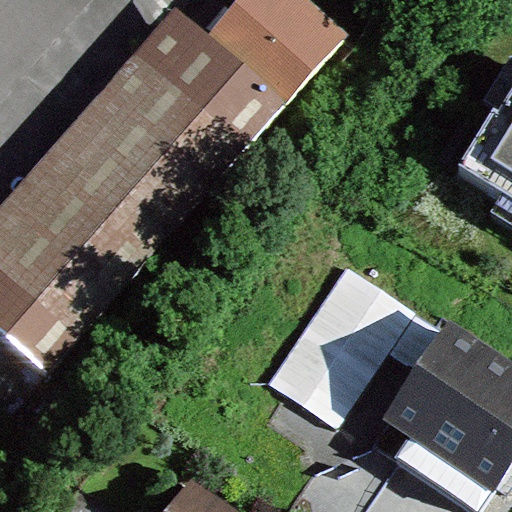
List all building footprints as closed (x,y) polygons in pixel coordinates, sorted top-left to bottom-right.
[(283,108),(343,41),(295,0),(245,0),(208,43),(283,108)] [(0,345),(42,383),(283,108),(208,43),(206,40),(0,274),(0,345)] [(511,101),(500,122),(495,119),(461,174),(511,205),(511,101)] [(415,314),(347,269),(269,386),(336,430),(415,314)] [(448,336),(415,314),(388,354),(408,366),(409,365),(422,374),(448,336)] [(511,465),(511,379),(448,336),(422,374),(391,420),(495,490),(511,465)] [(480,511),(495,490),(391,420),(373,447),(469,511),(480,511)] [(174,511),(188,511),(201,495),(191,488),(174,511)] [(188,511),(224,511),(201,495),(188,511)]
